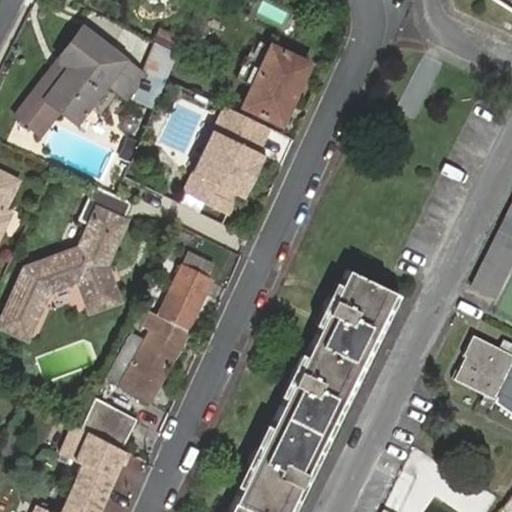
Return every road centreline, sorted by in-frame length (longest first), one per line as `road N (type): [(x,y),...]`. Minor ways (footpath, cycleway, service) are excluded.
road 1 (residential): [(368,0),(373,19),(149,511)]
road 2 (residential): [(336,511),(511,157)]
